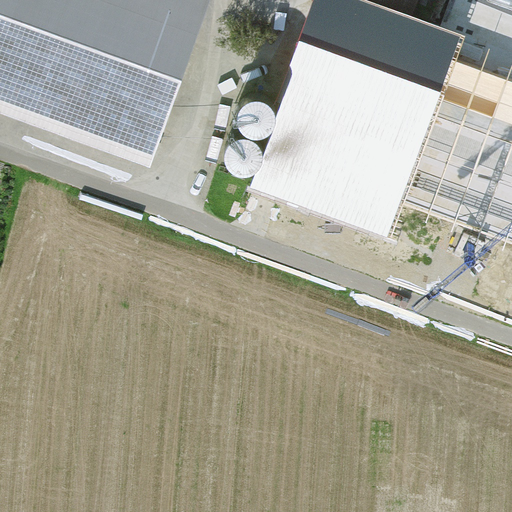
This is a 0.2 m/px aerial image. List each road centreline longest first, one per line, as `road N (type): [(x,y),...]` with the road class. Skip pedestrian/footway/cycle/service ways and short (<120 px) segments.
road 1 (track): [(0,152),(511,334)]
road 2 (track): [(221,0),(192,140),(168,210)]
